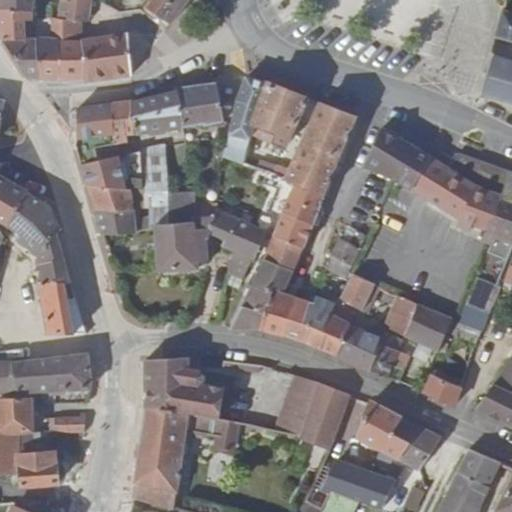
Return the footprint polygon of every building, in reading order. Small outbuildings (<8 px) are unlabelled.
[(34,0),(0,0),(0,11),(31,14),(34,0)] [(61,0),(58,21),(81,24),(89,24),(92,0),(61,0)] [(152,0),(147,11),(170,27),(191,0),(152,0)] [(31,14),(0,11),(0,37),(0,42),(25,42),(24,23),(32,23),(31,14)] [(511,15),(502,13),(502,15),(498,13),(497,19),(501,19),(496,37),(491,36),(491,40),(495,41),(485,77),(481,76),(479,81),(484,82),(478,102),(484,103),(484,99),(511,106),(511,15)] [(52,41),(58,41),(81,43),(81,38),(81,24),(58,21),(50,20),(52,41)] [(25,42),(0,42),(27,82),(37,82),(36,40),(31,40),(32,23),(24,23),(25,42)] [(81,43),(84,84),(131,78),(126,36),(100,40),(81,43)] [(36,40),(37,82),(60,83),(58,41),(52,41),(36,40)] [(58,41),(60,83),(84,84),(81,43),(58,41)] [(266,85),(245,79),(236,102),(228,142),(222,159),(242,166),(250,127),(266,85)] [(176,91),(176,94),(181,129),(204,126),(205,130),(223,125),(215,85),(176,91)] [(356,120),(266,85),(250,127),(275,138),(272,146),(285,151),(298,121),(310,127),(285,181),(324,198),(356,120)] [(176,94),(130,106),(133,136),(181,130),(181,129),(176,94)] [(130,104),(111,106),(114,147),(127,144),(126,137),(133,136),(130,106),(130,104)] [(114,147),(111,106),(76,110),(78,152),(95,149),(114,147)] [(429,159),(380,130),(363,169),(394,183),(395,182),(411,193),(429,159)] [(168,189),(164,147),(141,152),(144,191),(168,189)] [(95,149),(78,152),(81,167),(97,163),(95,149)] [(113,159),(117,191),(131,191),(131,197),(144,195),(144,191),(141,152),(113,159)] [(449,171),(429,159),(411,193),(458,223),(456,227),(468,234),(471,228),(485,234),(501,198),(508,174),(458,156),(449,171)] [(97,163),(81,167),(86,188),(117,191),(113,159),(97,163)] [(272,177),(264,174),(261,184),(269,187),(272,177)] [(277,190),(281,180),(272,177),(269,187),(277,190)] [(26,195),(0,180),(0,224),(6,228),(26,195)] [(324,198),(285,181),(281,180),(277,190),(267,214),(280,220),(282,215),(313,227),(318,214),(324,198)] [(117,191),(86,188),(100,237),(135,236),(132,211),(131,197),(131,191),(117,191)] [(170,226),(169,196),(168,194),(144,195),(131,197),(132,211),(148,210),(148,229),(154,227),(170,226)] [(18,240),(35,258),(56,237),(61,232),(49,208),(26,195),(6,228),(21,238),(18,240)] [(194,203),(194,195),(169,196),(170,226),(192,225),(192,220),(194,219),(194,203)] [(511,201),(501,198),(485,234),(480,244),(488,247),(491,239),(511,248),(511,246),(511,201)] [(216,205),(194,203),(194,219),(215,217),(216,211),(216,205)] [(235,219),(216,211),(215,217),(194,219),(192,220),(192,225),(170,226),(154,227),(158,273),(197,271),(196,265),(208,265),(205,244),(209,235),(224,243),(235,219)] [(325,216),(318,214),(313,227),(318,230),(325,216)] [(303,250),(313,227),(282,215),(280,220),(273,237),(303,250)] [(221,249),(234,254),(240,257),(253,228),(235,219),(224,243),(221,249)] [(240,257),(252,262),(265,233),(253,228),(240,257)] [(341,242),(350,247),(357,234),(348,229),(341,242)] [(355,249),(362,236),(357,234),(350,247),(355,249)] [(351,270),(359,252),(358,251),(365,238),(362,236),(355,249),(350,247),(341,242),(339,240),(330,257),(351,270)] [(36,259),(41,285),(64,285),(70,285),(56,237),(35,258),(36,259)] [(293,274),(303,250),(273,237),(262,263),(293,274)] [(234,254),(229,277),(242,283),(252,262),(240,257),(234,254)] [(344,281),(351,270),(330,257),(323,269),(344,281)] [(511,288),(511,261),(502,284),(511,288)] [(271,291),(283,295),(293,274),(262,263),(252,284),(271,291)] [(374,287),(352,276),(339,302),(361,313),(365,304),(369,298),(370,296),(374,287)] [(500,289),(475,277),(464,305),(489,316),(500,289)] [(231,332),(258,332),(271,291),(252,284),(231,332)] [(46,338),(73,337),(67,302),(64,285),(41,285),(37,285),(46,338)] [(380,289),(374,287),(370,296),(375,299),(380,289)] [(258,332),(284,339),(295,300),(283,295),(271,291),(258,332)] [(410,323),(417,306),(397,297),(390,314),(410,323)] [(365,304),(371,308),(374,301),(369,298),(365,304)] [(284,339),(306,345),(309,337),(315,340),(325,315),(329,316),(333,306),(315,299),(313,306),(295,300),(284,339)] [(73,337),(86,336),(75,301),(67,302),(73,337)] [(365,304),(361,313),(368,315),(371,308),(365,304)] [(456,323),(480,334),(482,334),(489,316),(464,305),(456,323)] [(329,316),(350,325),(354,315),(333,306),(329,316)] [(431,377),(460,390),(468,365),(480,334),(456,323),(417,306),(410,323),(403,338),(437,355),(436,359),(440,360),(431,377)] [(383,330),(403,338),(410,323),(390,314),(383,330)] [(306,345),(336,359),(349,328),(350,325),(329,316),(325,315),(315,340),(309,337),(306,345)] [(336,359),(398,385),(402,375),(390,368),(397,353),(387,349),(379,346),(381,341),(368,335),(349,328),(336,359)] [(370,328),(368,335),(381,341),(383,337),(385,333),(370,328)] [(387,349),(390,341),(383,337),(381,341),(379,346),(387,349)] [(397,353),(401,344),(390,339),(390,341),(387,349),(397,353)] [(390,368),(402,375),(409,358),(397,353),(390,368)] [(511,355),(478,409),(511,427),(511,355)] [(17,395),(89,392),(90,383),(88,357),(12,365),(16,392),(17,395)] [(188,385),(188,360),(144,363),(145,409),(187,417),(218,423),(223,391),(188,385)] [(0,395),(16,392),(12,365),(0,365),(0,395)] [(422,395),(453,410),(460,390),(431,377),(422,395)] [(306,418),(318,385),(294,379),(273,433),(298,438),(306,418)] [(338,430),(350,398),(318,385),(306,418),(338,430)] [(0,435),(32,435),(31,400),(0,400),(0,435)] [(357,439),(399,463),(409,445),(392,437),(400,421),(370,404),(357,439)] [(187,417),(145,409),(133,485),(134,486),(131,500),(173,511),(175,495),(177,495),(185,434),(187,417)] [(235,456),(240,427),(218,423),(187,417),(185,434),(218,439),(216,453),(235,456)] [(48,436),(84,435),(86,418),(48,419),(48,436)] [(330,453),(338,430),(306,418),(298,438),(297,441),(328,453),(330,453)] [(418,473),(439,441),(400,421),(392,437),(409,445),(399,463),(418,473)] [(0,475),(16,475),(19,489),(57,486),(54,456),(32,456),(32,441),(37,441),(37,436),(32,435),(0,435),(0,475)] [(479,511),(500,466),(468,452),(438,511),(479,511)] [(331,494),(358,503),(382,511),(397,480),(388,477),(386,481),(335,463),(323,488),(321,493),(330,497),(331,494)] [(511,511),(511,479),(495,511),(511,511)] [(321,493),(323,488),(314,484),(306,502),(323,511),(330,497),(321,493)] [(415,511),(423,495),(420,493),(414,490),(404,509),(409,511),(415,511)] [(322,511),(353,511),(358,503),(331,494),(330,497),(323,511),(322,511)]
